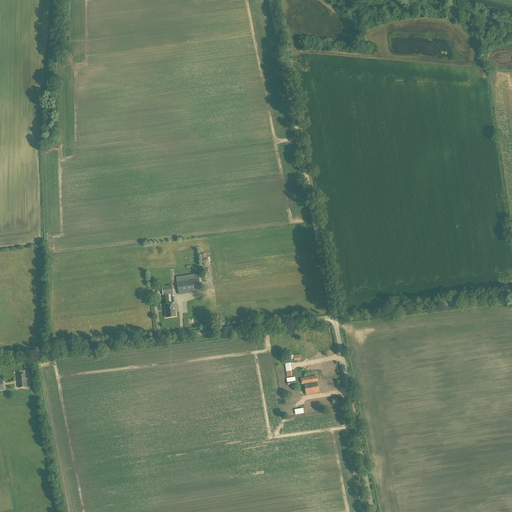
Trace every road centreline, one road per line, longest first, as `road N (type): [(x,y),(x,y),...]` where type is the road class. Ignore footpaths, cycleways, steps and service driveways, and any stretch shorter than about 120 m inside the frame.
road 1 (unclassified): [(0,358),(333,317)]
road 2 (track): [(333,317),(270,0)]
road 3 (unclassified): [(371,511),(333,317)]
road 4 (unclassified): [(333,317),(511,295)]
